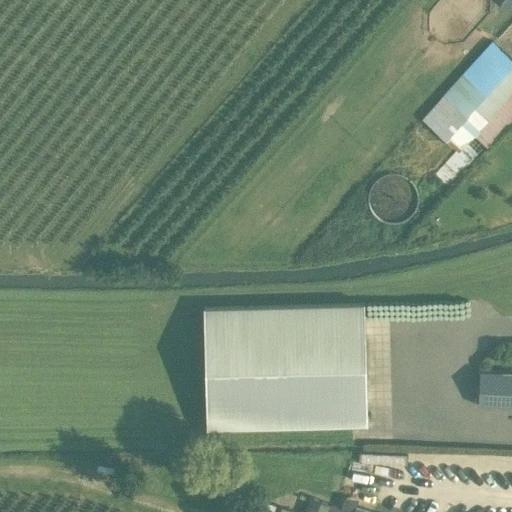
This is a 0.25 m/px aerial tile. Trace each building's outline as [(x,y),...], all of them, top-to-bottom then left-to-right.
[(511,59),(492,40),(421,117),(458,149),(473,133),(486,146),(511,117),(511,59)] [(417,199),(417,197),(417,194),(417,191),(416,189),(415,186),(413,184),(412,182),(410,180),(408,178),(405,177),(403,175),(401,174),(398,174),(395,173),(393,173),(390,173),(387,174),(385,174),(382,175),(380,177),(378,178),(376,180),(374,182),(372,184),(371,187),(370,189),(369,192),(368,194),(368,197),(368,200),(369,202),(369,205),(370,207),(372,210),(373,212),(375,214),(377,216),(379,218),(381,219),(384,220),(386,221),(389,222),(392,222),(394,222),(397,222),(400,221),(402,220),(405,219),(407,217),(409,216),(411,214),(413,212),(414,210),(415,207),(416,205),(417,202),(417,199)] [(363,301),(319,302),(203,305),(206,426),(366,422),(363,301)] [(511,371),(479,370),(477,405),(511,406),(511,371)] [(343,497),(340,507),(310,495),(303,511),(298,511),(282,506),(279,511),(371,511),(356,507),(354,507),(357,498),(343,497)]
